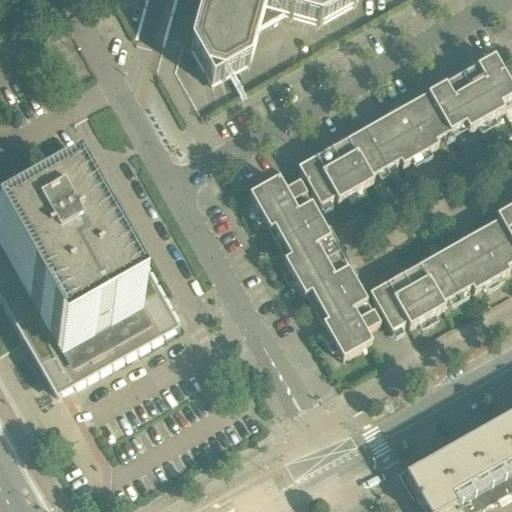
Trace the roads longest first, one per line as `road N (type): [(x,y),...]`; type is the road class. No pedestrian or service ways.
road 1 (unclassified): [(170,188),(504,0)]
road 2 (unclassified): [(331,465),(170,188)]
road 3 (tertiary): [(331,465),(511,364)]
road 4 (unclassified): [(170,188),(82,23)]
